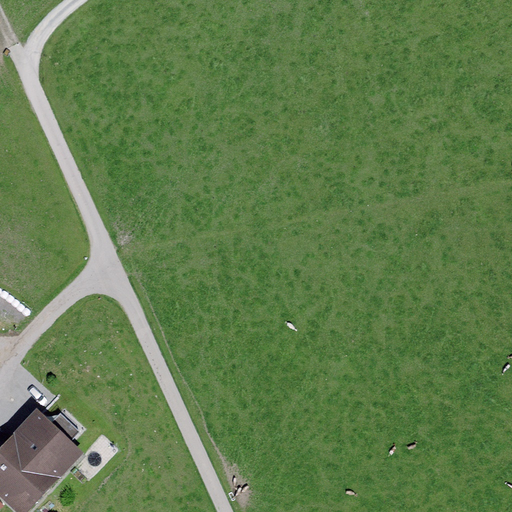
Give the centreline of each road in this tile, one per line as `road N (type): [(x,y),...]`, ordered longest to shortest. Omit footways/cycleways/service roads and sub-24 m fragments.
road 1 (track): [(220,511),(69,180)]
road 2 (track): [(46,0),(19,22),(14,60),(69,180)]
